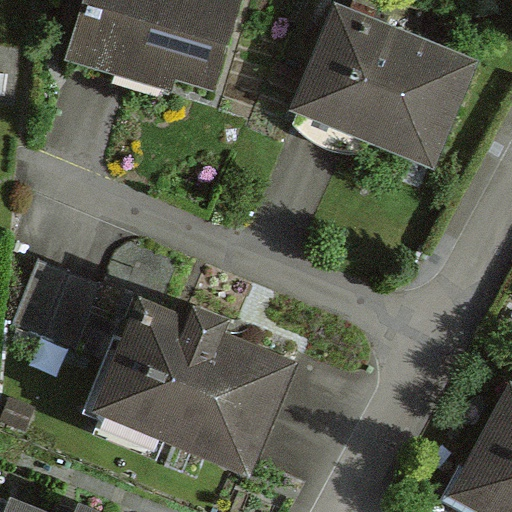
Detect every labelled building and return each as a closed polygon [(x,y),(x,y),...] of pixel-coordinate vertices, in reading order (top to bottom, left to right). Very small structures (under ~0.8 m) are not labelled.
[(243,0),(86,0),(69,55),(176,88),(180,74),(216,86),(243,0)] [(443,165),(486,56),(346,0),(337,0),(295,106),(443,165)] [(101,284),(36,262),(14,325),(78,348),(101,284)] [(229,316),(191,301),(186,314),(137,293),(88,412),(249,478),(298,360),(224,329),(229,316)] [(511,511),(511,395),(459,498),(486,511),(511,511)]
